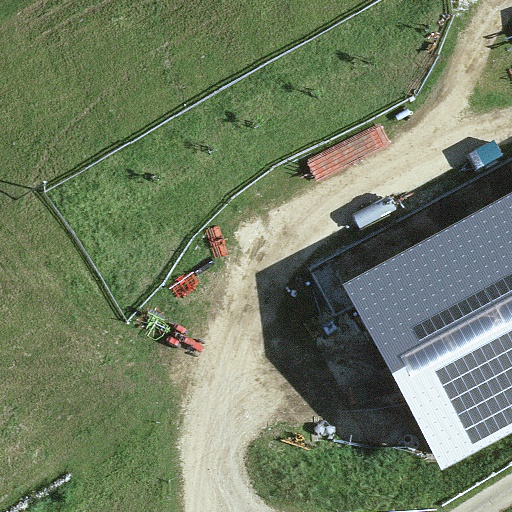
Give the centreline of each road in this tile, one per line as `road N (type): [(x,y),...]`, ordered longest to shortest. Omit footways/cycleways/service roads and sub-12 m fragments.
road 1 (track): [(511,129),(422,157),(305,227),(278,255),(254,292),(230,362),(208,511)]
road 2 (track): [(511,0),(485,31),(422,157)]
